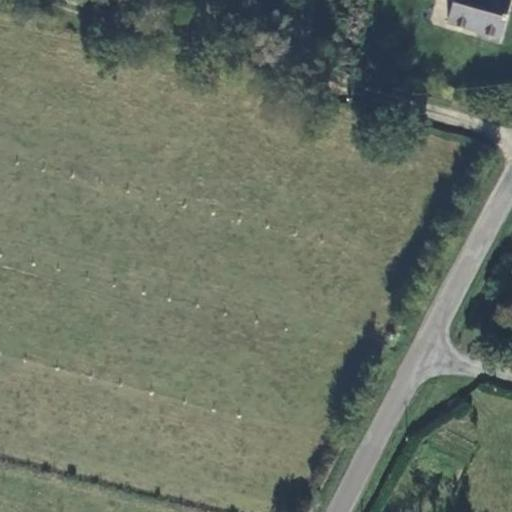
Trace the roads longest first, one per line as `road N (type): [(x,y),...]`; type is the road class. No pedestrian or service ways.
road 1 (unknown): [(511,150),(20,0)]
road 2 (unclassified): [(511,185),(418,347)]
road 3 (unclassified): [(418,347),(335,511)]
